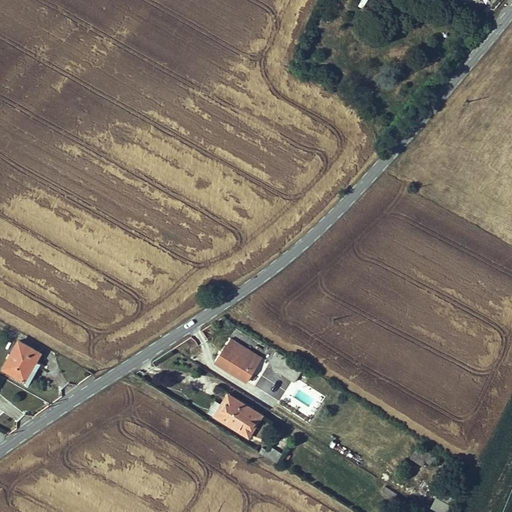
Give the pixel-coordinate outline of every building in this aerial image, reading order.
[(230,338),(215,362),(246,381),(261,357),(230,338)] [(24,379),(35,360),(40,352),(18,340),(3,367),(11,372),(24,379)] [(270,362),(269,363),(288,376),(296,364),(276,351),(270,362)] [(40,363),(35,360),(24,379),(11,372),(10,375),(28,385),(40,363)] [(208,412),(217,417),(229,397),(259,415),(246,435),(249,437),(263,414),(228,393),(221,404),(216,401),(208,412)] [(229,397),(217,417),(246,435),(259,415),(229,397)] [(262,447),(259,452),(276,462),(282,453),(271,446),(268,450),(262,447)] [(418,446),(410,457),(422,465),(425,461),(433,465),(437,458),(418,446)] [(385,486),(381,491),(393,498),(397,493),(385,486)] [(440,490),(436,497),(450,505),(454,498),(440,490)] [(439,511),(446,511),(450,505),(436,497),(431,507),(439,511)]
